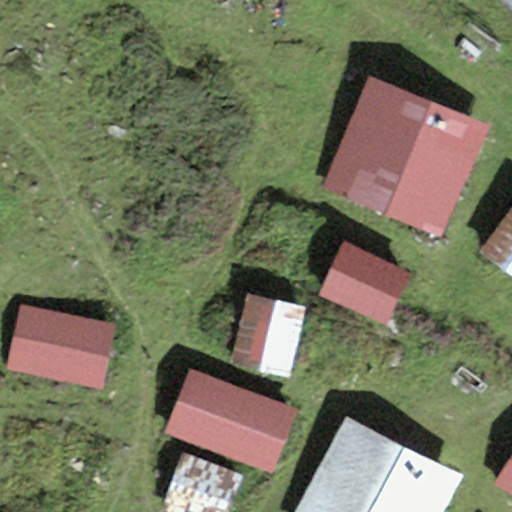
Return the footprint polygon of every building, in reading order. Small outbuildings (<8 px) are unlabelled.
[(486,136),(372,83),(322,190),(437,242),(486,136)] [(511,229),(485,266),(511,286),(511,229)] [(417,286),(344,252),(318,307),(391,341),(417,286)] [(310,318),(247,305),(234,369),(296,382),(310,318)] [(123,338),(24,316),(10,379),(109,401),(123,338)] [(302,418),(193,379),(171,442),(279,481),(302,418)] [(450,511),(462,489),(351,430),(307,511),(450,511)] [(240,511),(249,489),(190,468),(174,511),(240,511)] [(511,473),(497,498),(511,507),(511,473)]
